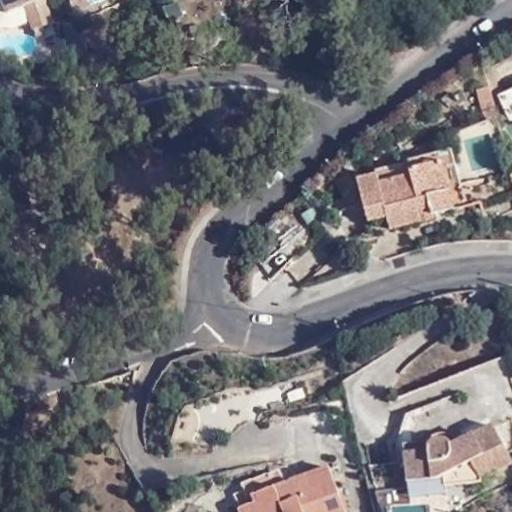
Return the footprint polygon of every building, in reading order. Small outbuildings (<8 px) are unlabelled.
[(31,0),(0,0),(0,21),(35,10),(31,0)] [(511,86),(496,94),(509,125),(511,123),(511,86)] [(481,122),(496,119),(490,88),(476,91),(481,122)] [(378,173),(356,180),(367,222),(384,218),(389,231),(418,223),(415,208),(429,204),(430,213),(462,205),(448,145),(406,156),(411,173),(381,182),(378,173)] [(453,494),(453,501),(495,499),(493,492),(511,485),(511,444),(485,451),(474,441),(460,437),(448,441),(437,449),(434,459),(413,459),(415,494),(453,494)] [(256,511),(347,511),(334,479),(255,507),(256,511)] [(453,508),(453,501),(453,494),(415,494),(416,511),(453,508)]
